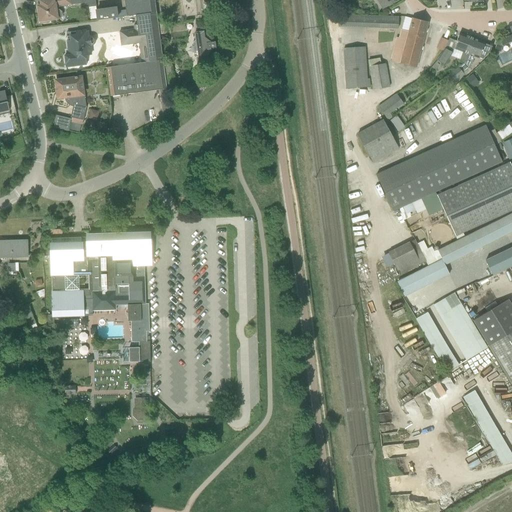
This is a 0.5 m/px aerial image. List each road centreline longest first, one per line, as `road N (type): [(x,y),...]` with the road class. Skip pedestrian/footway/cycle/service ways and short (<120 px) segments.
road 1 (unclassified): [(328,511),(274,79),(255,51)]
road 2 (residential): [(32,183),(66,194),(142,163),(214,109),(255,51)]
road 3 (unknown): [(448,21),(415,75),(355,117),(384,242)]
road 4 (residential): [(32,183),(39,125),(22,64)]
